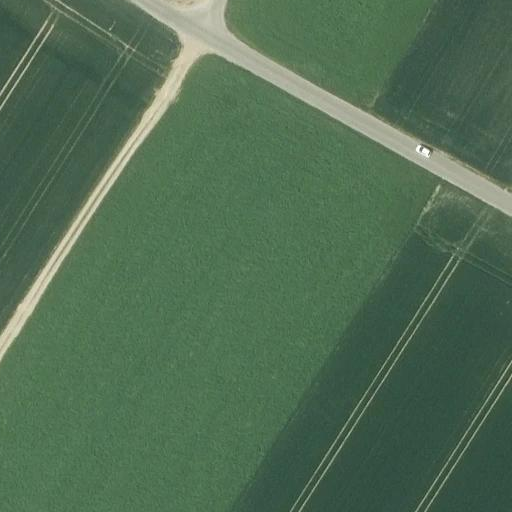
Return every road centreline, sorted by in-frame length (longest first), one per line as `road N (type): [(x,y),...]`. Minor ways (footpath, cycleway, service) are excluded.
road 1 (unclassified): [(145,0),(511,207)]
road 2 (track): [(0,343),(197,34)]
